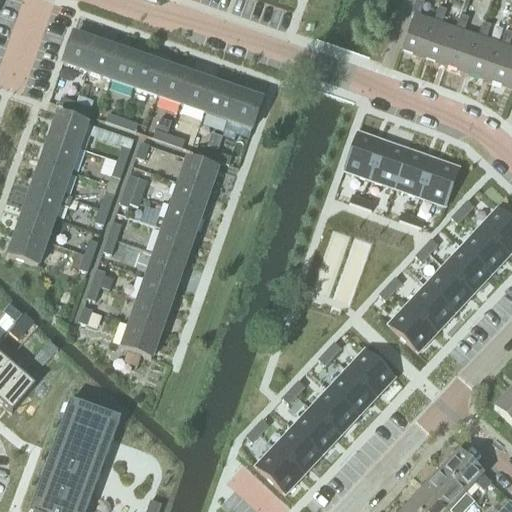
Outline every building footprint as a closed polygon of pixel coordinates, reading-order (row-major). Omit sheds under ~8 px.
[(437,23),(434,22),(420,17),(424,4),(417,1),(411,16),(414,17),(402,52),(425,60),(437,23)] [(460,32),(456,30),(441,25),(446,11),(439,8),(434,22),(437,23),(425,60),(447,67),(460,32)] [(482,39),(479,37),(465,33),(470,19),(461,16),(456,30),(460,32),(447,67),(469,75),(482,39)] [(504,47),(502,46),(486,40),(491,26),(483,23),(479,37),(482,39),(469,75),(492,83),(504,47)] [(504,47),(492,83),(511,89),(511,49),(509,48),(511,39),(511,33),(506,32),(502,46),(504,47)] [(87,75),(97,45),(73,37),(63,66),(87,75)] [(110,83),(120,53),(97,45),(87,75),(110,83)] [(133,91),(143,62),(120,53),(110,83),(133,91)] [(157,99),(167,70),(143,62),(133,91),(157,99)] [(180,107),(190,78),(167,70),(157,99),(180,107)] [(203,115),(214,86),(190,78),(180,107),(203,115)] [(227,123),(237,94),(214,86),(203,115),(227,123)] [(237,94),(227,123),(252,132),(262,103),(237,94)] [(73,114),(76,105),(62,100),(58,109),(73,114)] [(76,105),(73,114),(88,119),(91,110),(76,105)] [(121,131),(124,122),(108,116),(105,125),(121,131)] [(50,141),(79,151),(84,137),(87,127),(58,117),(50,141)] [(171,124),(161,120),(157,130),(168,134),(171,124)] [(124,122),(121,131),(135,135),(138,127),(124,122)] [(167,147),(170,138),(155,133),(152,142),(167,147)] [(356,135),(343,175),(368,183),(382,144),(356,135)] [(222,139),(212,136),(208,148),(218,151),(222,139)] [(170,138),(167,147),(182,152),(185,143),(170,138)] [(71,174),(79,151),(50,141),(42,164),(71,174)] [(382,144),(368,183),(393,192),(407,152),(382,144)] [(141,146),(136,161),(144,164),(148,149),(141,146)] [(121,150),(116,165),(125,168),(131,152),(122,148),(121,150)] [(217,155),(205,150),(202,149),(199,158),(214,163),(217,155)] [(407,152),(393,192),(419,201),(433,161),(407,152)] [(217,155),(214,163),(228,168),(232,160),(217,155)] [(433,161),(419,201),(444,210),(458,170),(433,161)] [(179,186),(208,196),(217,172),(188,162),(179,186)] [(62,197),(71,174),(42,164),(33,188),(62,197)] [(115,169),(112,179),(120,182),(125,168),(116,165),(115,169)] [(124,195),(143,200),(148,184),(138,180),(138,181),(130,178),(124,195)] [(200,220),(208,196),(179,186),(171,209),(200,220)] [(73,201),(62,197),(33,188),(25,211),(54,221),(59,208),(69,211),(73,201)] [(355,194),(353,201),(363,205),(366,198),(355,194)] [(139,211),(143,200),(124,195),(119,208),(128,211),(129,208),(139,211)] [(114,199),(105,196),(100,211),(109,214),(114,199)] [(366,198),(363,205),(374,208),(377,201),(366,198)] [(467,204),(459,213),(465,219),(473,210),(467,204)] [(171,209),(164,207),(163,209),(156,207),(154,210),(150,209),(148,214),(139,211),(135,223),(156,230),(155,231),(163,233),(192,243),(200,220),(171,209)] [(46,245),(54,221),(25,211),(17,235),(46,245)] [(100,211),(95,225),(95,226),(104,229),(109,214),(100,211)] [(405,211),(403,218),(414,221),(416,215),(405,211)] [(511,224),(497,211),(479,230),(509,259),(511,255),(511,224)] [(459,213),(450,222),(457,228),(465,219),(459,213)] [(416,215),(414,221),(425,225),(427,218),(416,215)] [(107,242),(117,245),(122,229),(113,225),(107,242)] [(479,230),(460,249),(491,278),(509,259),(479,230)] [(184,266),(192,243),(163,233),(155,256),(184,266)] [(37,269),(46,245),(17,235),(8,259),(37,269)] [(112,258),(117,245),(107,242),(103,255),(112,258)] [(431,242),(422,252),(429,258),(437,248),(431,242)] [(98,246),(89,243),(84,258),(93,261),(98,246)] [(460,249),(442,269),(472,298),(491,278),(460,249)] [(422,252),(414,260),(421,266),(429,258),(422,252)] [(92,263),(83,260),(73,256),(69,269),(79,273),(88,276),(92,263)] [(175,290),(184,266),(155,256),(146,280),(175,290)] [(442,269),(424,289),(454,317),(472,298),(442,269)] [(92,287),(101,290),(106,275),(97,272),(92,287)] [(167,313),(175,290),(146,280),(138,302),(167,313)] [(395,281),(387,290),(393,296),(402,287),(395,281)] [(96,305),(101,290),(92,287),(86,302),(96,305)] [(424,289),(405,308),(436,337),(454,317),(424,289)] [(387,290),(379,299),(385,305),(393,296),(387,290)] [(158,337),(167,313),(138,302),(130,327),(158,337)] [(405,308),(386,328),(417,357),(436,337),(405,308)] [(97,332),(102,318),(92,315),(93,313),(84,310),(78,326),(97,332)] [(150,361),(158,337),(130,327),(121,351),(150,361)] [(337,343),(328,353),(334,358),(343,349),(337,343)] [(328,353),(319,362),(326,368),(334,358),(328,353)] [(364,353),(346,373),(376,401),(394,381),(364,353)] [(3,372),(0,375),(0,403),(17,384),(3,372)] [(346,373),(328,392),(358,420),(376,401),(346,373)] [(17,384),(0,403),(0,419),(6,425),(31,396),(17,384)] [(291,392),(282,402),(288,407),(297,398),(291,392)] [(328,392),(309,412),(339,440),(358,420),(328,392)] [(511,426),(511,392),(495,410),(511,426)] [(282,402),(273,411),(279,417),(288,407),(282,402)] [(86,511),(120,422),(70,403),(29,511),(86,511)] [(309,412),(291,431),(322,459),(339,440),(309,412)] [(264,421),(255,431),(261,436),(270,427),(264,421)] [(255,431),(246,440),(252,446),(261,436),(255,431)] [(291,431),(273,450),(303,478),(322,459),(291,431)] [(273,450),(255,470),(285,498),(303,478),(273,450)] [(440,472),(466,495),(474,486),(484,495),(492,486),(483,477),(458,454),(440,472)] [(447,511),(450,511),(466,495),(440,472),(424,490),(447,511)] [(411,511),(447,511),(424,490),(407,508),(411,511)] [(511,511),(511,504),(510,503),(501,511),(511,511)]
